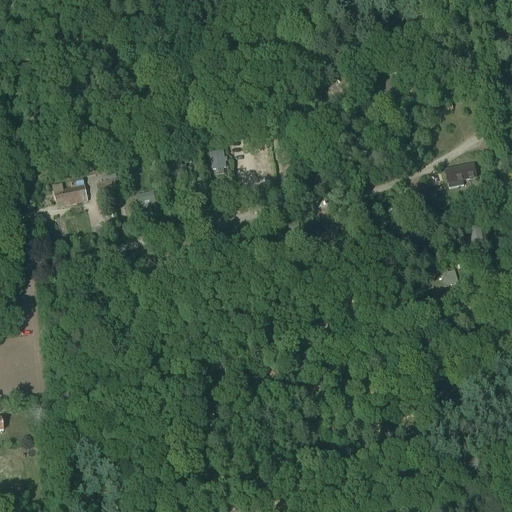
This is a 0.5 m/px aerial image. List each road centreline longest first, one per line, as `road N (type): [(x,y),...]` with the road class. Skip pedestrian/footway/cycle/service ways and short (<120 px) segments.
road 1 (track): [(511,343),(422,370),(393,237),(425,220),(416,182),(386,137),(354,137),(322,155)]
road 2 (unclassified): [(0,124),(56,511)]
road 3 (track): [(271,124),(76,162),(62,152),(44,53)]
road 4 (track): [(259,60),(52,95)]
road 5 (track): [(284,210),(249,12)]
road 6 (track): [(345,0),(380,72),(404,92),(415,98),(490,86)]
road 7 (track): [(471,0),(498,127)]
road 8 (track): [(265,92),(304,87),(326,58),(372,54)]
